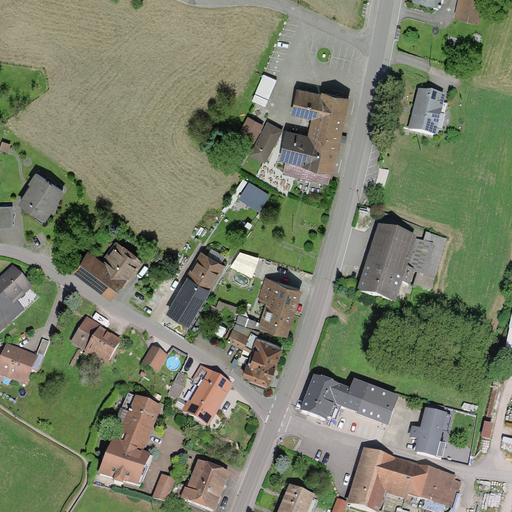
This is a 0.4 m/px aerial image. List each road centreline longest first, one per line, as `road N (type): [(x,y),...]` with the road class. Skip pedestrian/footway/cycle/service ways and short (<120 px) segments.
road 1 (secondary): [(379,50),(328,269),(277,414)]
road 2 (residential): [(0,250),(19,253),(152,329),(277,414)]
road 3 (residential): [(277,414),(511,479)]
